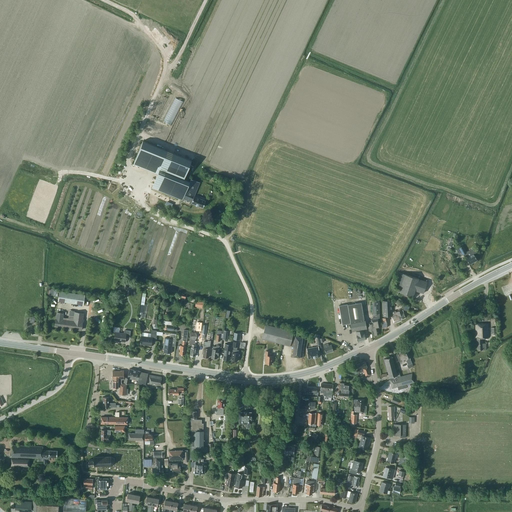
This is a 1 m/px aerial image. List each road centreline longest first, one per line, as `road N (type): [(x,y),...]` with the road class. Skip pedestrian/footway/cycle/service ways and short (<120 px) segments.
road 1 (residential): [(223,500),(320,500),(359,510),(378,425),(369,347)]
road 2 (unclassified): [(244,377),(251,310),(226,244),(147,209)]
road 3 (primary): [(369,347),(511,265)]
road 4 (primary): [(244,377),(99,356)]
road 5 (residential): [(113,511),(114,481),(223,500)]
road 6 (primary): [(369,347),(305,373),(244,377)]
